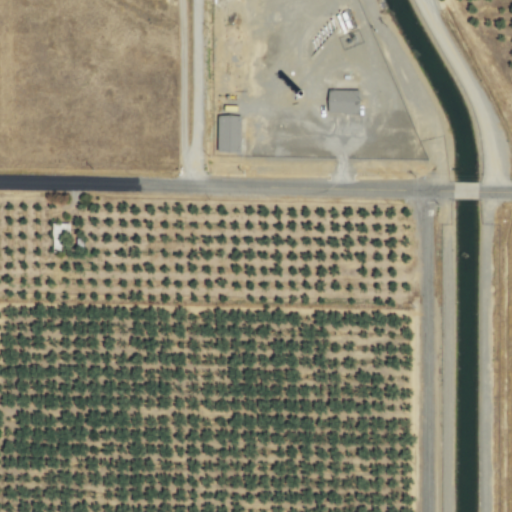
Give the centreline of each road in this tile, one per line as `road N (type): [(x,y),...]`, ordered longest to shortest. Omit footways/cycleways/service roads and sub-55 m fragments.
road 1 (tertiary): [(450,190),(0,181)]
road 2 (residential): [(424,511),(424,190)]
road 3 (residential): [(493,191),(476,101),(421,0)]
road 4 (residential): [(441,190),(432,121),(368,0)]
road 5 (residential): [(195,186),(196,0)]
